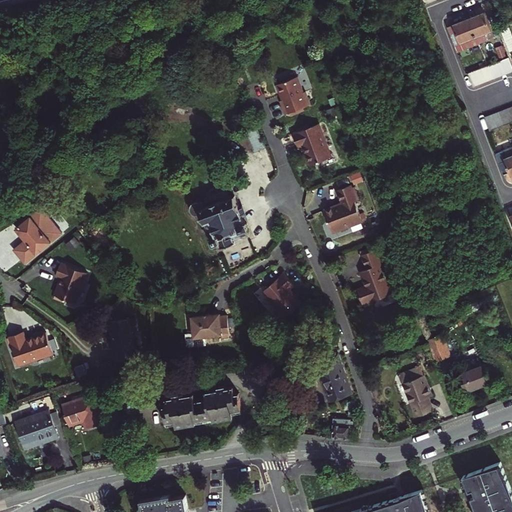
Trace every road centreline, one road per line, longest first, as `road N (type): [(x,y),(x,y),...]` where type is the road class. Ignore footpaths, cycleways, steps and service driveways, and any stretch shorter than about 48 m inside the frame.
road 1 (residential): [(368,454),(367,390),(254,86)]
road 2 (unclassified): [(504,198),(434,12)]
road 3 (residential): [(91,480),(268,451)]
road 4 (residential): [(368,454),(401,454),(511,413)]
